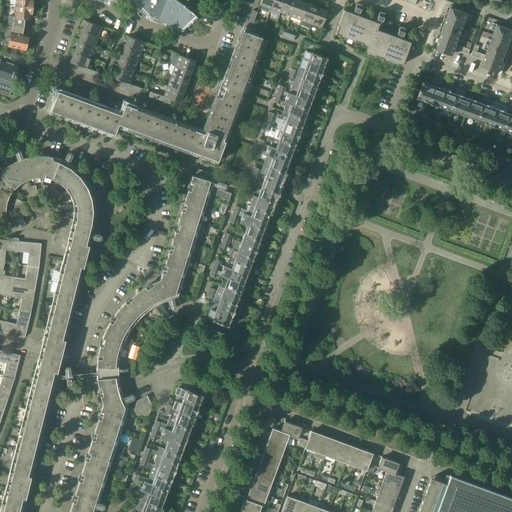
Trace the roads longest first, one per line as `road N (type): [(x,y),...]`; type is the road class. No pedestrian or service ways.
road 1 (residential): [(270,300),(339,112),(385,129)]
road 2 (residential): [(19,120),(129,162),(140,174),(152,196),(151,229),(142,256),(128,261)]
road 3 (residential): [(229,0),(213,47),(82,0)]
road 4 (residential): [(128,261),(86,322),(76,356),(0,339)]
road 5 (residential): [(385,129),(511,181)]
road 6 (residential): [(45,511),(78,396)]
